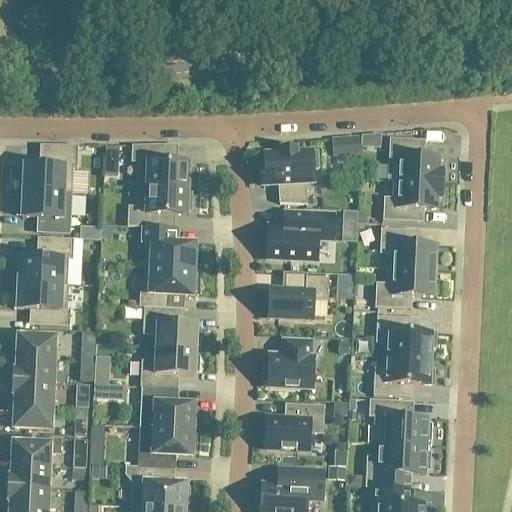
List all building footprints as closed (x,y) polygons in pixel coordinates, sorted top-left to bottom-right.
[(333,159),(360,157),(358,138),(332,140),(333,159)] [(390,140),(388,182),(442,185),(443,170),(439,170),(440,159),(423,158),(421,155),(421,143),(425,143),(425,142),(390,140)] [(24,166),(23,192),(72,195),(73,170),(77,170),(78,147),(47,147),(46,167),(24,166)] [(162,147),(132,147),(131,164),(138,164),(137,189),(188,191),(188,187),(192,187),(193,170),(189,170),(189,165),(161,164),(162,147)] [(106,148),(105,162),(113,162),(117,159),(118,149),(106,148)] [(265,169),(261,169),(262,187),(278,186),(279,205),(307,207),(306,184),(314,184),(313,170),(318,170),(317,153),(312,153),(297,154),(296,150),(280,150),(281,154),(264,155),(265,169)] [(442,185),(388,182),(388,183),(393,183),(392,199),(384,199),(383,222),(424,224),(424,223),(418,222),(418,213),(421,210),(437,211),(438,200),(441,200),(442,200),(442,185)] [(188,191),(137,189),(136,208),(128,208),(127,228),(143,229),(158,230),(158,216),(187,217),(187,212),(191,212),(192,195),(187,195),(188,191)] [(72,195),(23,192),(22,219),(43,220),(43,235),(70,237),(72,201),(72,195)] [(269,227),(267,261),(317,263),(318,242),(333,243),(334,216),(292,214),(292,224),(289,228),(269,227)] [(367,216),(359,216),(358,224),(367,225),(367,216)] [(158,230),(143,229),(142,243),(146,243),(145,269),(194,272),(195,245),(174,244),(174,231),(158,230)] [(386,270),(434,273),(436,246),(407,245),(407,232),(381,230),(380,256),(394,256),(393,270),(386,270)] [(19,284),(67,287),(69,262),(73,262),(74,241),(42,240),(42,259),(20,258),(20,263),(16,262),(15,280),(19,280),(19,284)] [(194,272),(145,269),(144,294),(140,294),(139,309),(143,309),(144,309),(170,310),(171,297),(192,298),(192,293),(197,294),(197,276),(193,276),(194,272)] [(434,273),(386,270),(385,285),(376,285),(375,310),(404,311),(404,297),(433,299),(434,273)] [(270,289),(269,320),(312,322),(313,303),(328,303),(328,280),(305,279),(304,291),(270,289)] [(67,287),(19,284),(18,295),(14,295),(14,311),(39,311),(38,327),(69,329),(70,312),(66,312),(67,287)] [(170,310),(144,309),(143,336),(155,337),(157,339),(156,350),(196,352),(196,347),(200,347),(201,330),(197,330),(197,326),(175,325),(176,311),(170,310)] [(387,358),(431,360),(431,349),(435,349),(436,335),(412,334),(408,330),(409,320),(377,318),(376,345),(380,346),(387,353),(387,358)] [(17,361),(55,363),(56,339),(18,337),(17,361)] [(269,385),(268,389),(312,391),(313,359),(312,358),(313,342),(283,341),(282,357),(270,357),(269,369),(265,369),(264,384),(269,385)] [(339,343),(339,355),(349,356),(350,344),(339,343)] [(196,352),(156,350),(156,361),(154,363),(142,362),(140,389),(141,389),(172,391),(173,377),(194,378),(195,374),(199,374),(199,357),(195,357),(196,352)] [(431,360),(387,358),(387,371),(374,371),(373,398),(406,399),(406,389),(409,386),(433,387),(434,372),(430,372),(431,360)] [(55,363),(17,361),(16,371),(15,371),(14,384),(54,385),(55,363)] [(81,383),(94,384),(95,365),(82,364),(81,383)] [(54,385),(14,384),(13,396),(15,396),(15,406),(53,408),(54,385)] [(76,387),(75,409),(88,410),(89,387),(76,387)] [(104,399),(104,388),(95,387),(94,399),(104,399)] [(172,391),(141,389),(140,416),(152,417),(154,419),(154,430),(193,432),(193,427),(197,427),(198,410),(194,409),(194,406),(178,405),(175,401),(175,391),(172,391)] [(379,446),(426,448),(426,443),(431,443),(431,426),(427,426),(428,420),(405,419),(405,403),(369,402),(369,419),(374,419),(374,428),(386,428),(385,446),(379,445),(379,446)] [(347,406),(334,405),(333,418),(347,419),(347,406)] [(53,408),(15,406),(14,430),(52,432),(53,408)] [(267,419),(266,427),(262,427),(261,443),(265,443),(265,451),(281,452),(296,453),(309,453),(310,436),(323,436),(324,408),(293,406),(292,420),(267,419)] [(88,410),(75,409),(74,438),(87,438),(88,410)] [(139,442),(138,469),(163,470),(167,471),(168,457),(192,458),(192,454),(196,454),(197,437),(193,436),(193,432),(154,430),(153,441),(151,443),(139,442)] [(13,444),(12,467),(50,469),(50,456),(60,456),(61,441),(48,441),(48,445),(13,444)] [(74,470),(85,470),(86,442),(74,442),(74,470)] [(426,448),(379,446),(379,459),(367,459),(365,490),(402,491),(402,479),(406,476),(425,477),(425,471),(429,471),(430,455),(426,454),(426,448)] [(104,468),(104,451),(90,450),(89,467),(104,468)] [(10,478),(9,490),(49,492),(50,469),(12,467),(11,478),(10,478)] [(138,469),(125,468),(125,477),(132,485),(131,509),(185,511),(185,506),(187,506),(189,504),(190,490),(188,489),(186,488),(186,485),(163,484),(163,470),(138,469)] [(329,482),(344,483),(345,469),(329,468),(329,482)] [(84,482),(85,471),(74,471),(73,482),(84,482)] [(306,511),(307,502),(322,503),(324,473),(286,471),(285,487),(262,486),(262,492),(256,492),(255,510),(261,511),(260,511),(306,511)] [(361,489),(362,478),(346,477),(345,488),(361,489)] [(47,511),(49,492),(9,490),(8,502),(10,502),(9,511),(47,511)] [(402,491),(373,490),(372,505),(378,505),(377,511),(429,511),(430,506),(409,506),(406,503),(407,493),(412,493),(412,492),(402,491)]
